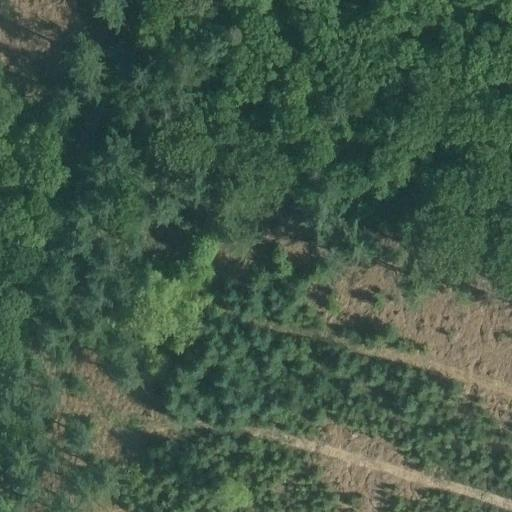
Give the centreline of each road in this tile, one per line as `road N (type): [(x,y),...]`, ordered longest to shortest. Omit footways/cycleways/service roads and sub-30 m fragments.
road 1 (track): [(511,260),(92,130)]
road 2 (track): [(0,357),(144,0)]
